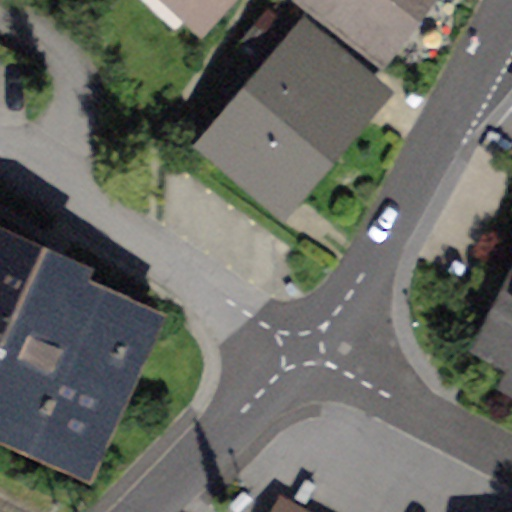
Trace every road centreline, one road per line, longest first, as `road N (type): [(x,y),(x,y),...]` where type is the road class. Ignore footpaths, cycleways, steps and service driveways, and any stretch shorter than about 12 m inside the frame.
road 1 (residential): [(511,12),(308,348)]
road 2 (residential): [(308,348),(133,511)]
road 3 (residential): [(511,463),(308,348)]
